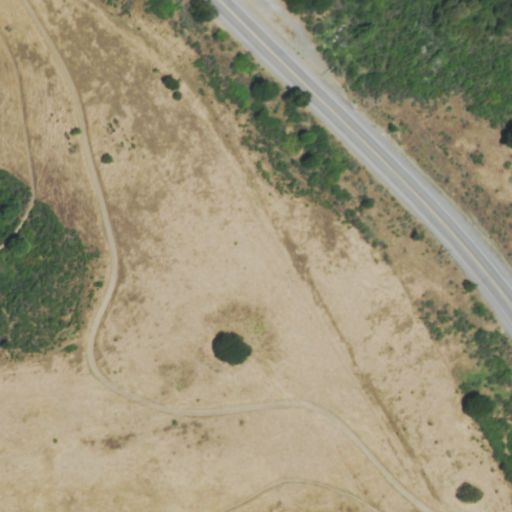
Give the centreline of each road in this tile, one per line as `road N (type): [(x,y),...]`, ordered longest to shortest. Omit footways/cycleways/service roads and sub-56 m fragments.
road 1 (track): [(21,0),(75,99),(119,269),(92,356),(110,395),(177,417),(261,410),(327,417),(396,493),(424,511)]
road 2 (track): [(90,0),(201,104),(440,511)]
road 3 (primary): [(221,0),(446,223),(498,287)]
